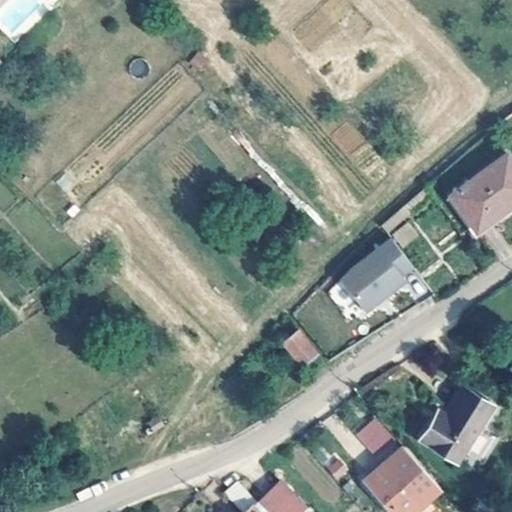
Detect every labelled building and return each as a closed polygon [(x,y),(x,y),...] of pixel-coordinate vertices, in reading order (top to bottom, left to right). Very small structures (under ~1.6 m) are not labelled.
[(331,134),(345,155),(364,142),(350,121),(331,134)] [(511,204),(511,162),(505,153),(450,192),(476,230),(511,204)] [(411,264),(390,234),(349,264),(341,274),(363,305),(381,292),(382,293),(404,278),(399,272),(411,264)] [(338,282),(327,291),(341,309),(352,300),(338,282)] [(315,353),(297,329),(282,340),(300,364),(315,353)] [(492,410),(464,391),(447,418),(438,413),(421,441),(458,464),(492,410)] [(372,455),(393,437),(375,416),(354,434),(372,455)] [(407,511),(438,486),(402,445),(364,476),(394,511),(407,511)] [(282,477),(257,501),(267,511),(304,511),(310,507),(282,477)] [(244,511),(256,501),(237,481),(225,492),(243,511),(244,511)]
